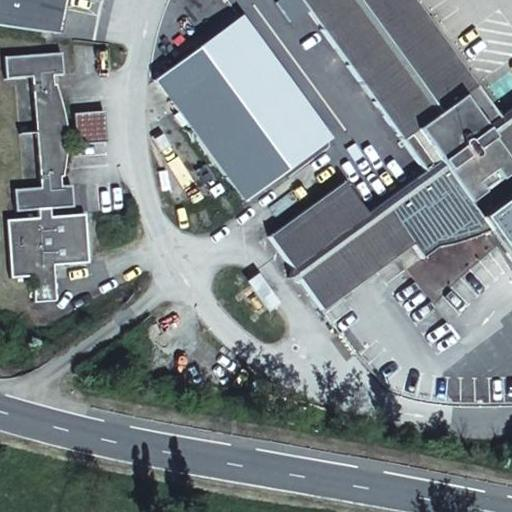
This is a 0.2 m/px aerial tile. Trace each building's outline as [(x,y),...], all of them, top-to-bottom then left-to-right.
[(0,0),(0,21),(55,29),(59,5),(60,0),(0,0)] [(300,0),(424,171),(365,213),(342,182),(267,236),(291,268),(288,277),(297,276),(321,309),(412,243),(421,256),(434,247),(445,245),(469,240),(476,237),(488,230),(511,211),(511,202),(507,196),(478,217),(468,203),(511,171),(511,107),(497,118),(412,0),(300,0)] [(155,78),(243,199),(287,169),(199,47),(155,78)] [(63,51),(3,55),(2,55),(3,77),(31,76),(38,185),(11,186),(12,208),(36,207),(36,215),(6,217),(8,274),(32,273),(33,299),(55,297),(53,262),(87,260),(83,212),(50,214),(50,206),(72,205),(71,182),(61,183),(60,174),(63,174),(65,157),(67,135),(67,128),(62,103),(58,88),(56,83),(55,83),(54,74),(64,73),(63,51)] [(75,143),(106,141),(104,109),(73,111),(75,143)] [(511,212),(488,230),(511,261),(511,212)]
